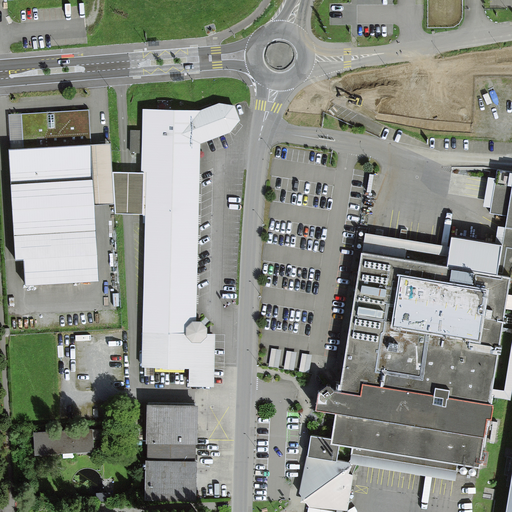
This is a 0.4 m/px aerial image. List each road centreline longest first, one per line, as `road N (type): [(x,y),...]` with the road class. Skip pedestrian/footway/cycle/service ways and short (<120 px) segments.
road 1 (unclassified): [(240,511),(249,218),(254,155),(273,83)]
road 2 (residential): [(252,56),(0,75)]
road 3 (unclassified): [(511,33),(305,59)]
